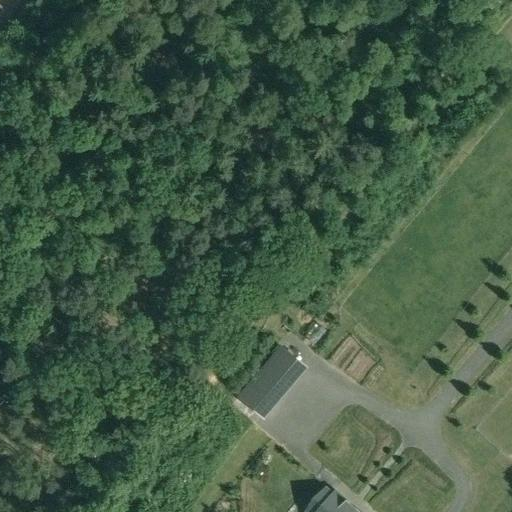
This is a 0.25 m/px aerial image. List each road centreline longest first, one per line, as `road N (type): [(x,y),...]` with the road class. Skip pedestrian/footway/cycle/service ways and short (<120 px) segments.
road 1 (track): [(506,0),(220,343)]
road 2 (track): [(0,90),(92,0)]
